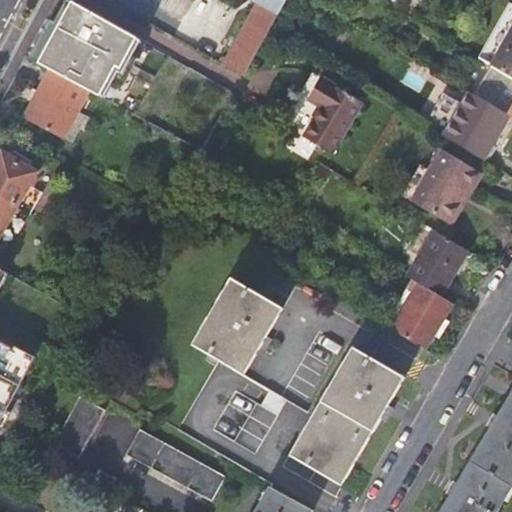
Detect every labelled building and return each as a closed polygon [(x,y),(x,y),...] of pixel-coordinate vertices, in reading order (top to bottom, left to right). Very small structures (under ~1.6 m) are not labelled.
[(260,0),(224,63),(245,74),(270,29),(286,0),(260,0)] [(511,2),(510,1),(479,58),(511,76),(511,2)] [(130,88),(150,98),(173,57),(153,46),(130,88)] [(511,77),(492,66),(475,94),(508,114),(511,116),(511,77)] [(90,91),(52,72),(25,119),(64,140),(90,91)] [(208,76),(197,98),(224,112),(228,104),(235,91),(208,76)] [(322,76),(310,98),(323,107),(306,136),(334,153),(364,102),(322,76)] [(511,116),(508,114),(471,92),(445,135),(488,161),(501,139),(506,142),(511,132),(511,116)] [(150,98),(141,116),(187,140),(204,149),(224,112),(197,98),(186,117),(150,98)] [(204,149),(187,140),(185,145),(200,154),(202,152),(204,149)] [(468,184),(473,187),(477,190),(487,174),(444,149),(431,170),(413,200),(447,220),(468,184)] [(3,151),(0,156),(0,196),(17,206),(31,214),(43,192),(30,184),(37,171),(3,151)] [(403,194),(413,200),(431,170),(421,163),(403,194)] [(468,184),(447,220),(451,223),(473,187),(468,184)] [(0,235),(17,206),(0,196),(0,235)] [(436,231),(409,276),(413,278),(414,279),(415,277),(442,294),(469,251),(436,231)] [(0,423),(36,356),(16,346),(15,348),(0,340),(0,286),(8,272),(0,267),(0,423)] [(181,428),(296,496),(314,467),(343,483),(382,418),(388,421),(392,413),(386,410),(406,376),(355,347),(315,414),(247,374),(263,346),(269,349),(272,344),(266,341),(285,307),(234,277),(195,343),(221,358),(181,428)] [(395,328),(427,347),(455,302),(443,294),(442,294),(415,277),(414,279),(409,287),(417,291),(395,328)] [(498,511),(511,489),(511,394),(499,416),(497,414),(491,425),(493,426),(459,483),(456,482),(451,491),(453,493),(441,511),(498,511)] [(81,398),(55,444),(79,458),(106,410),(81,398)] [(227,477),(142,430),(128,455),(213,502),(227,477)] [(272,487),(258,511),(313,511),(315,509),(272,487)]
